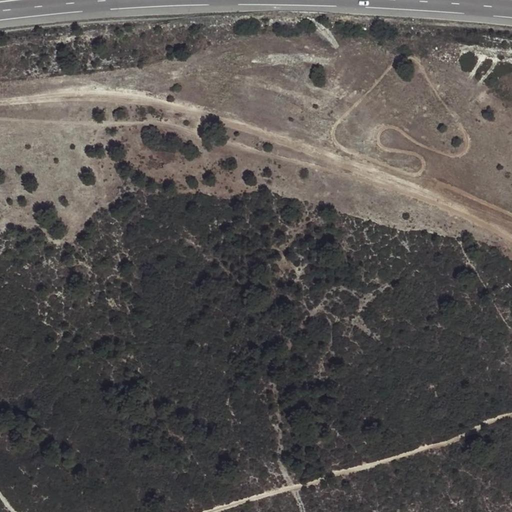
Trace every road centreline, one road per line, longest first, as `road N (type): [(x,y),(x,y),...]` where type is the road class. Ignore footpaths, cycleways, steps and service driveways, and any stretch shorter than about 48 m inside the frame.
road 1 (track): [(0,103),(63,93),(141,97),(315,142),(511,223)]
road 2 (track): [(511,414),(222,511)]
road 3 (motorway): [(0,10),(154,0)]
road 4 (motorway): [(378,0),(511,8)]
